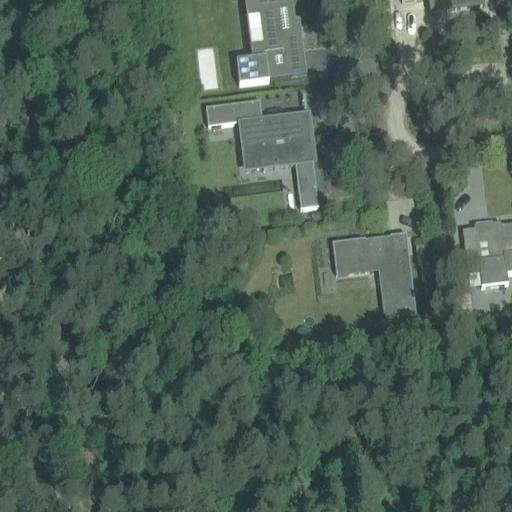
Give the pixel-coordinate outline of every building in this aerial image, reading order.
[(252,63),(236,65),(239,88),(269,84),(306,79),(304,56),(303,54),(303,52),(302,41),(297,42),(294,23),(293,10),(291,0),(243,0),(244,3),(256,1),(263,61),(252,63)] [(401,0),(402,4),(416,3),(429,1),(431,14),(482,8),(480,0),(401,0)] [(259,105),(206,112),(208,128),(239,124),(244,160),(261,158),(262,172),(277,170),(295,168),(301,212),(319,210),(316,193),(312,162),(306,118),(279,121),(262,124),(261,121),(259,105)] [(474,232),(462,233),(468,278),(480,276),(481,290),(508,286),(506,277),(507,277),(511,275),(511,226),(501,228),(500,225),(474,228),(474,232)] [(365,241),(332,245),(334,265),(336,277),(337,277),(380,272),(386,321),(386,322),(416,318),(409,260),(408,256),(406,236),(390,238),(390,241),(365,245),(365,241)]
